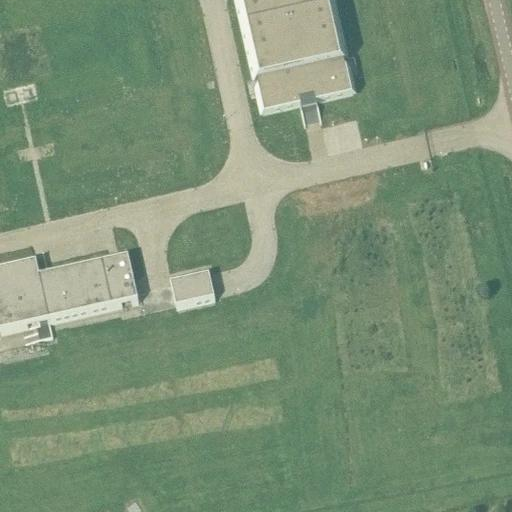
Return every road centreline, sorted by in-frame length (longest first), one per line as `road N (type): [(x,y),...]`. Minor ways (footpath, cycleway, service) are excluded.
road 1 (unknown): [(275,181),(73,224),(0,249)]
road 2 (unknown): [(275,181),(511,123)]
road 3 (unknown): [(205,0),(250,170),(275,181)]
